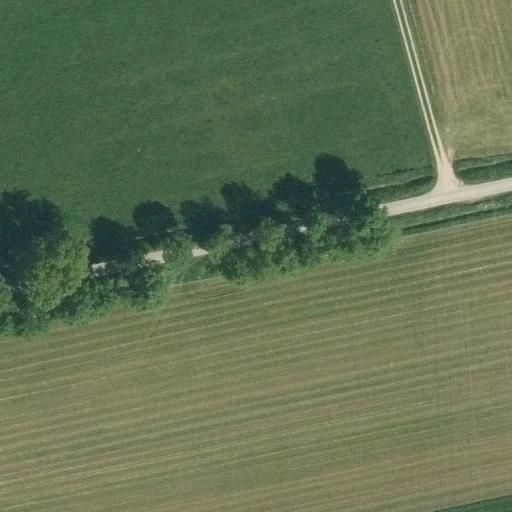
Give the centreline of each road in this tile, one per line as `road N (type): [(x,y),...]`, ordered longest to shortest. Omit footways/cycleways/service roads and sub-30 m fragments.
road 1 (unclassified): [(0,295),(511,186)]
road 2 (unknown): [(388,0),(442,201)]
